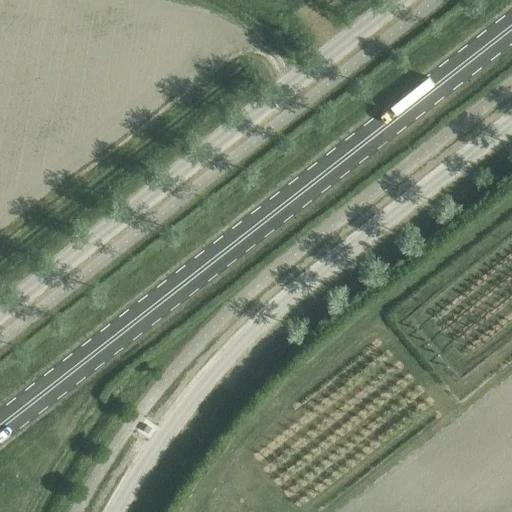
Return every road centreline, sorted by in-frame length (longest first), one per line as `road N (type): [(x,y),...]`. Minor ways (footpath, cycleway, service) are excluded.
road 1 (primary): [(511,30),(0,425)]
road 2 (unclassified): [(113,511),(159,435),(226,356),(511,121)]
road 3 (unclassified): [(401,0),(0,317)]
